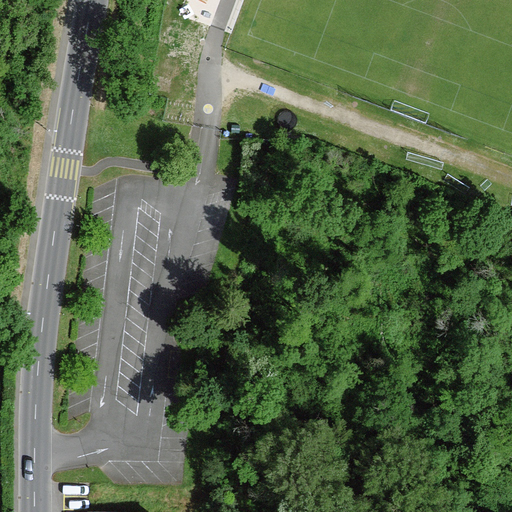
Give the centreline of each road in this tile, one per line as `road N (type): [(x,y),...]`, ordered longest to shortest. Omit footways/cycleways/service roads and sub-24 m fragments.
road 1 (tertiary): [(93,0),(48,279),(35,511)]
road 2 (track): [(212,69),(511,178)]
